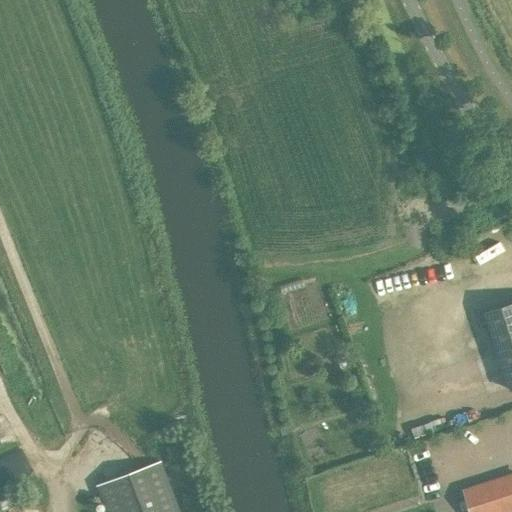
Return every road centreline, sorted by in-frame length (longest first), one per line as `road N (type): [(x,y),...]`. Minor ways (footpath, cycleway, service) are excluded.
road 1 (track): [(77,413),(0,219)]
road 2 (unclassified): [(511,171),(482,135),(408,0)]
road 3 (unknown): [(511,430),(346,495)]
